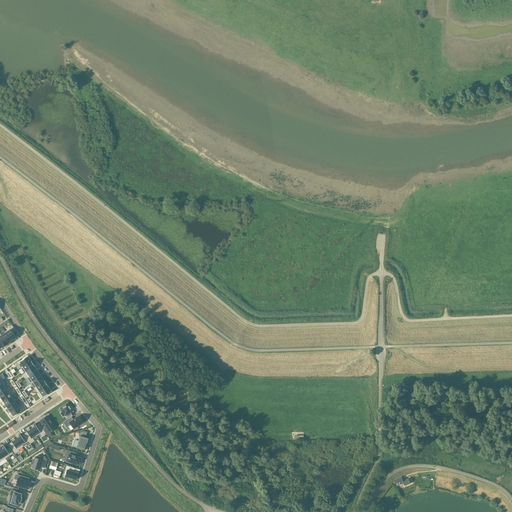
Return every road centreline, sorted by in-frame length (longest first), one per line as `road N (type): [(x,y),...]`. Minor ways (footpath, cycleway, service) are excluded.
road 1 (track): [(380,273),(368,278),(354,323),(247,323),(0,125)]
road 2 (unclassified): [(0,257),(44,336),(163,474),(210,509)]
road 3 (track): [(40,511),(50,498),(85,507),(111,439),(186,511)]
road 4 (residential): [(27,511),(43,479),(77,488),(83,481),(99,427),(68,391)]
road 5 (unclassified): [(362,511),(384,480),(415,465),(471,476),(511,499)]
road 6 (track): [(380,273),(394,280),(406,320),(511,315)]
